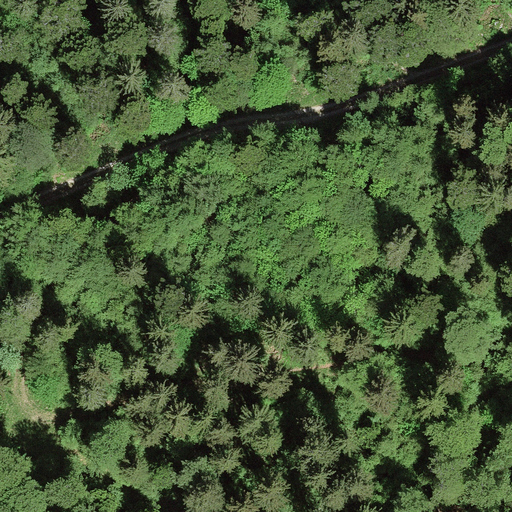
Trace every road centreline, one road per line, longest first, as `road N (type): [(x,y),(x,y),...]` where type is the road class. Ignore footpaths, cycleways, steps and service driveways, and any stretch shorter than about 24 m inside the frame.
road 1 (track): [(511,351),(321,390),(56,418),(29,409),(22,375),(30,347),(82,253),(124,211),(268,120)]
road 2 (track): [(511,46),(350,106),(143,154),(0,219)]
